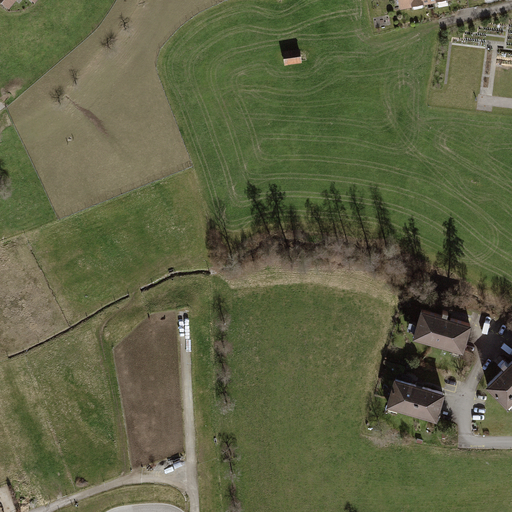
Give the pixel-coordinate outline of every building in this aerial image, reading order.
[(396,0),(398,10),(452,0),(396,0)] [(299,51),(282,53),(284,66),(301,64),(299,51)] [(470,326),(418,311),(411,340),(462,355),(470,326)] [(511,359),(484,387),(504,410),(511,401),(511,359)] [(443,394),(392,379),(386,408),(435,423),(443,394)]
